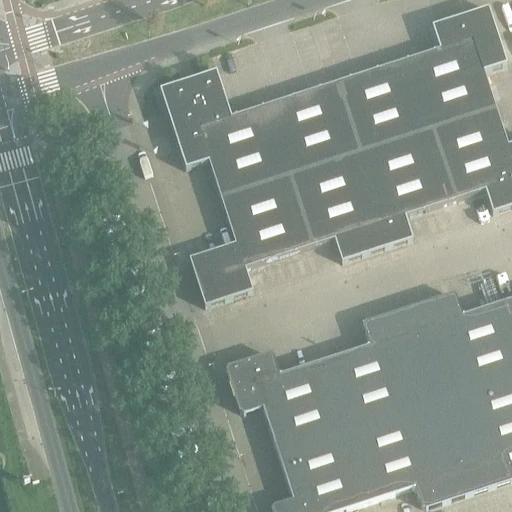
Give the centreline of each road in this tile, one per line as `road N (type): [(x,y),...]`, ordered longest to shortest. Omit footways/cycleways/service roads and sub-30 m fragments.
road 1 (secondary): [(108,511),(0,115)]
road 2 (unclassified): [(185,346),(511,243)]
road 3 (unclassified): [(185,346),(95,71)]
road 4 (secondary): [(0,260),(70,511)]
road 5 (unclassified): [(95,71),(324,0)]
road 6 (unclassified): [(238,511),(185,346)]
road 7 (unclassified): [(159,0),(0,53)]
